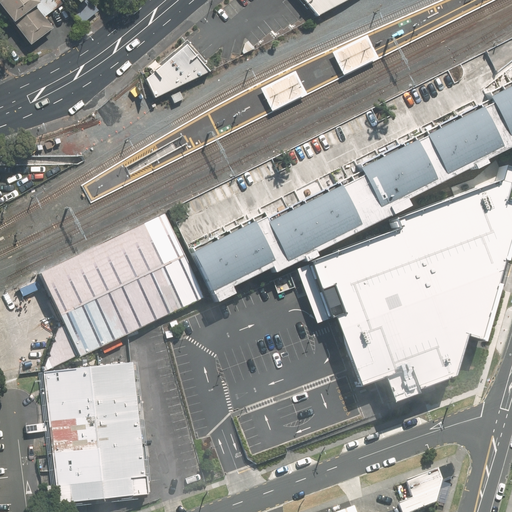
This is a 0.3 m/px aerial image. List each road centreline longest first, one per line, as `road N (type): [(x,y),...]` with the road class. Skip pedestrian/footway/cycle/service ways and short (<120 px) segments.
road 1 (tertiary): [(226,511),(506,410)]
road 2 (secondary): [(167,0),(76,74),(14,105)]
